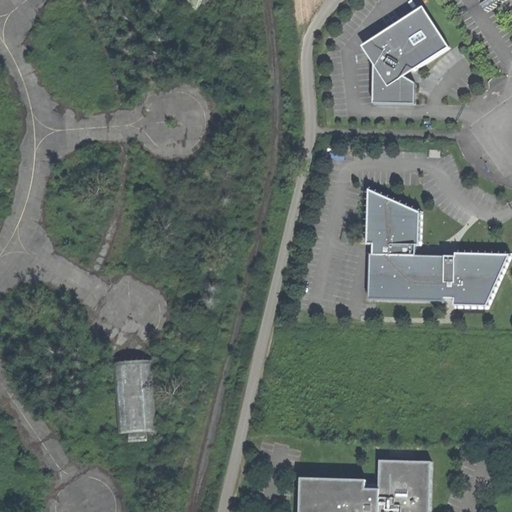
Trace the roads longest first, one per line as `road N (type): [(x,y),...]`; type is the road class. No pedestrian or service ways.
road 1 (unclassified): [(312,133),(224,511)]
road 2 (unclassified): [(312,133),(310,34),(336,0)]
